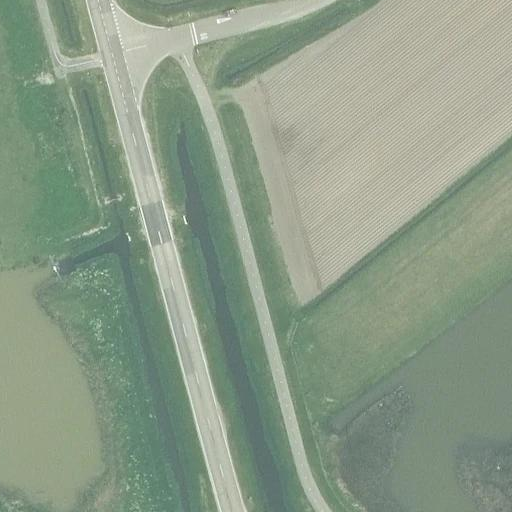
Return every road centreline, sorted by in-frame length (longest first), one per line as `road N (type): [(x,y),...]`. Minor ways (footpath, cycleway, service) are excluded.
road 1 (tertiary): [(233,511),(111,56)]
road 2 (track): [(161,511),(107,297)]
road 3 (unclassified): [(111,56),(321,0)]
